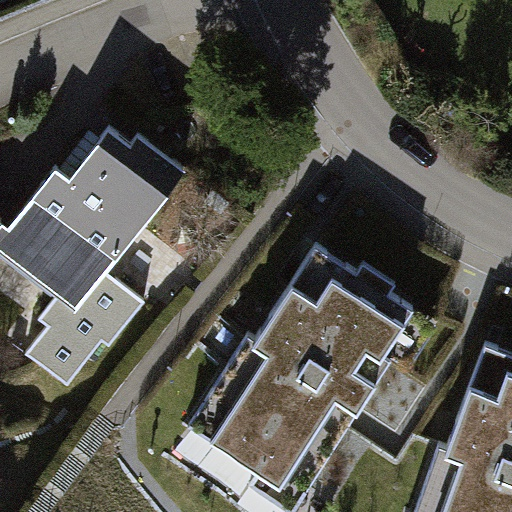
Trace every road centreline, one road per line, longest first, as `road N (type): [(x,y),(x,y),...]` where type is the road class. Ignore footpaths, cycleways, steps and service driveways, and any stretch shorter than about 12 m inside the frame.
road 1 (residential): [(511,227),(392,172),(292,0)]
road 2 (residential): [(190,0),(0,86)]
